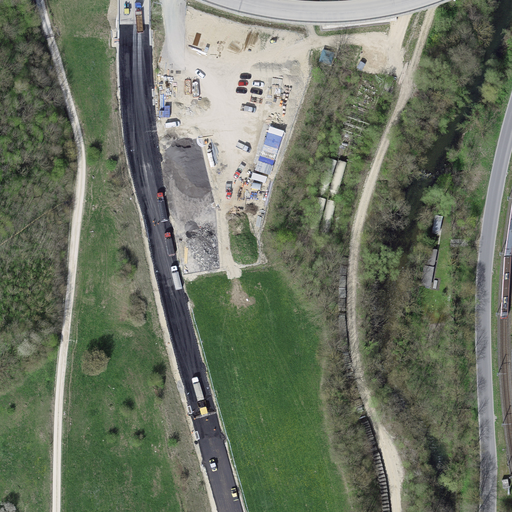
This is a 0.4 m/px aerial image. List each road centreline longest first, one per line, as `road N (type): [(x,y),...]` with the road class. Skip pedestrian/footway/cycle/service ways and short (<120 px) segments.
road 1 (unclassified): [(176,0),(178,38),(187,58),(207,70),(241,74),(337,42),(374,43),(392,50),(411,76),(364,210),(349,310),(395,511)]
road 2 (primary): [(140,0),(160,234),(232,511)]
road 3 (track): [(38,0),(77,125),(81,169),(58,511)]
road 4 (unclassified): [(481,243),(485,511)]
road 5 (secondary): [(417,0),(329,14),(229,0)]
road 6 (unknown): [(511,104),(481,243)]
